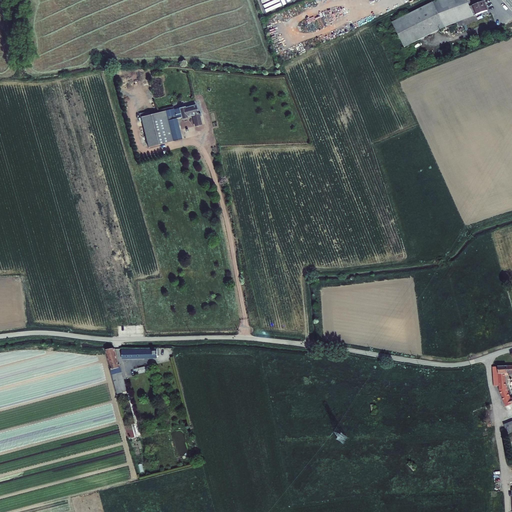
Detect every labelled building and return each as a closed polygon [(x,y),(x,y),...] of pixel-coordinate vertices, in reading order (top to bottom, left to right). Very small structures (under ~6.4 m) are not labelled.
[(440,0),(392,24),(404,48),(423,40),(443,29),(458,24),(460,29),(479,22),(477,17),(489,13),(486,3),(474,7),(471,0),(440,0)] [(201,127),(196,106),(187,109),(186,108),(175,112),(176,115),(156,120),(163,146),(182,141),(177,121),(194,117),(196,128),(201,127)] [(161,146),(163,146),(156,120),(176,115),(175,112),(175,111),(154,116),(161,146)] [(107,352),(117,391),(126,389),(121,369),(120,369),(114,350),(107,352)] [(123,351),(123,360),(150,360),(150,352),(123,351)] [(511,396),(509,397),(506,386),(505,372),(511,371),(511,364),(493,365),(493,377),(498,376),(499,386),(506,405),(511,402),(511,396)] [(124,425),(129,439),(139,436),(134,422),(124,425)]
